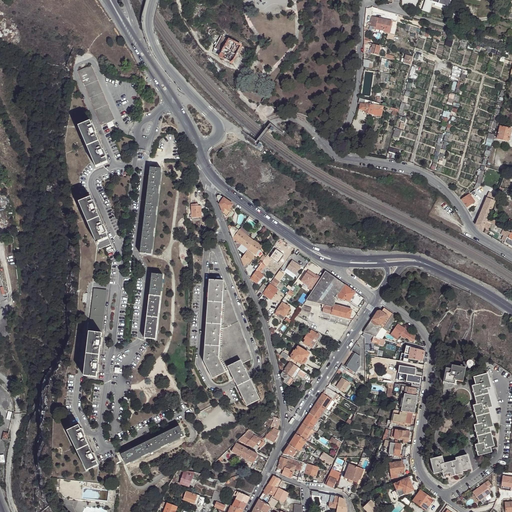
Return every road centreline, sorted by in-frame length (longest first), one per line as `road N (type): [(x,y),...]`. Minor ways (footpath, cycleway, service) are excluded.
road 1 (residential): [(511,254),(482,237),(432,178),(330,149),(352,116),(361,0)]
road 2 (track): [(17,417),(27,380),(12,336),(21,280),(14,167),(0,139)]
road 3 (residential): [(215,180),(211,193),(266,333),(287,428)]
road 4 (unclassified): [(464,511),(424,480),(416,463),(430,367),(426,338),(375,298)]
road 5 (residential): [(197,147),(217,137),(219,123),(159,56),(148,26),(153,0)]
road 6 (residential): [(287,428),(375,298)]
